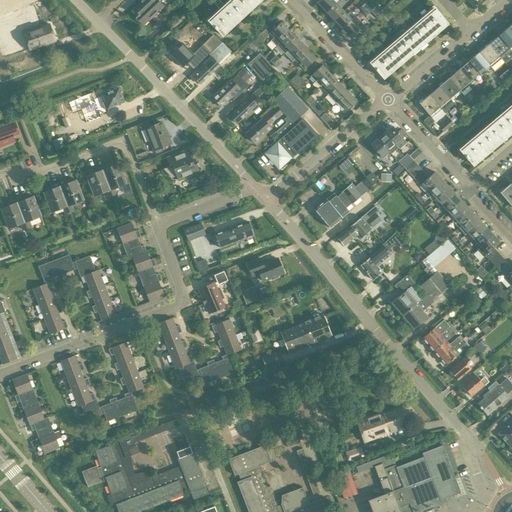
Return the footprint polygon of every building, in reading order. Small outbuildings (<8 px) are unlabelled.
[(136,18),(143,25),(163,6),(158,1),(159,0),(143,0),(133,10),(138,16),(136,18)] [(262,0),(232,0),(209,21),(223,37),(262,0)] [(214,0),(212,2),(218,8),(222,4),(218,0),(214,0)] [(319,0),(317,2),(327,12),(336,3),(332,0),(319,0)] [(363,4),(370,12),(375,8),(368,0),(363,4)] [(327,12),(335,21),(344,12),(336,3),(327,12)] [(380,11),(385,16),(393,8),(389,3),(380,11)] [(35,4),(0,16),(0,33),(6,52),(30,43),(24,27),(41,21),(35,4)] [(370,12),(363,4),(359,8),(366,15),(370,12)] [(383,79),(423,45),(447,25),(434,9),(371,64),(383,79)] [(335,21),(343,29),(355,17),(350,11),(347,14),(344,12),(335,21)] [(355,17),(343,29),(352,39),(364,28),(359,23),(361,22),(355,17)] [(276,46),(277,46),(290,33),(281,23),(270,34),(265,29),(259,35),(264,40),(269,35),(274,39),(271,41),(276,46)] [(511,32),(508,28),(498,36),(511,51),(511,50),(511,32)] [(289,50),(298,41),(290,33),(277,46),(284,54),(289,50)] [(203,45),(210,52),(220,42),(213,35),(203,45)] [(264,40),(259,35),(251,43),(255,48),(264,40)] [(498,36),(488,44),(501,60),(511,51),(498,36)] [(171,55),(183,67),(194,56),(187,49),(193,43),(188,39),(182,44),(171,55)] [(289,50),(297,58),(306,49),(298,41),(289,50)] [(229,50),(222,43),(209,56),(211,57),(203,65),(205,67),(193,78),(200,85),(220,66),(216,63),(229,50)] [(488,44),(478,53),(491,68),(501,60),(488,44)] [(306,49),(297,58),(302,63),(300,66),(304,70),(316,59),(306,49)] [(275,71),(268,63),(257,51),(245,61),(263,81),(275,71)] [(478,53),(468,61),(481,77),(491,68),(478,53)] [(270,61),(274,65),(279,60),(275,56),(270,61)] [(279,60),(274,65),(277,68),(282,63),(279,60)] [(468,61),(459,70),(472,85),(481,77),(468,61)] [(310,77),(320,87),(331,76),(322,66),(310,77)] [(511,72),(509,69),(500,77),(505,84),(511,77),(511,72)] [(459,70),(449,78),(464,96),(472,90),(469,87),(472,85),(459,70)] [(289,82),(293,87),(302,79),(297,74),(289,82)] [(238,75),(223,89),(235,100),(245,91),(244,89),(248,85),(238,75)] [(320,87),(328,95),(339,84),(331,76),(320,87)] [(449,78),(439,87),(454,104),(452,102),(461,94),(464,96),(449,78)] [(302,79),(293,87),(297,91),(306,84),(302,79)] [(496,87),(491,82),(488,84),(493,90),(496,87)] [(328,95),(336,103),(347,92),(339,84),(328,95)] [(479,93),(483,98),(493,90),(489,85),(479,93)] [(106,111),(105,109),(124,101),(119,87),(102,93),(104,98),(95,102),(91,91),(77,97),(77,99),(66,103),(70,112),(81,108),(86,122),(101,116),(100,113),(106,111)] [(439,87),(429,95),(445,113),(449,110),(449,109),(454,104),(439,87)] [(230,116),(237,124),(251,111),(253,113),(259,107),(253,100),(263,92),(260,88),(230,116)] [(308,110),(288,88),(273,102),(286,117),(293,124),(308,110)] [(235,100),(223,89),(213,99),(221,107),(232,98),(234,101),(235,100)] [(347,92),(336,103),(341,109),(339,110),(344,114),(357,102),(347,92)] [(442,110),(429,95),(419,103),(432,118),(442,110)] [(309,105),(313,109),(318,104),(315,100),(309,105)] [(318,104),(313,109),(316,112),(321,107),(318,104)] [(511,106),(460,151),(473,166),(511,132),(511,106)] [(246,134),(254,143),(270,129),(267,126),(281,114),(276,108),(246,134)] [(320,117),(328,127),(333,122),(325,113),(320,117)] [(286,122),(275,132),(279,137),(293,124),(286,117),(283,119),(286,122)] [(264,154),(279,170),(318,135),(303,119),(264,154)] [(449,119),(439,127),(443,132),(454,124),(453,123),(450,119),(449,119)] [(18,131),(14,121),(4,125),(3,124),(0,124),(0,147),(5,145),(5,144),(9,143),(9,144),(15,142),(12,134),(18,131)] [(248,121),(243,126),(245,129),(251,124),(248,121)] [(145,128),(154,150),(171,143),(168,136),(167,137),(161,122),(145,128)] [(393,127),(385,133),(400,149),(407,143),(393,127)] [(269,136),(274,141),(279,137),(275,132),(275,131),(269,136)] [(385,133),(378,139),(389,152),(396,145),(399,149),(400,149),(385,133)] [(65,147),(61,138),(52,141),(56,151),(65,147)] [(389,152),(378,139),(371,145),(381,158),(389,152)] [(176,175),(178,180),(187,176),(199,171),(194,159),(191,160),(187,150),(167,158),(170,166),(164,169),(172,177),(176,175)] [(401,164),(405,168),(413,160),(407,153),(403,157),(405,160),(401,164)] [(112,162),(101,166),(112,195),(116,193),(114,188),(126,183),(118,163),(114,165),(112,162)] [(406,169),(409,172),(410,174),(419,166),(415,162),(406,169)] [(392,171),(396,176),(403,170),(399,165),(392,171)] [(112,195),(101,166),(89,171),(91,174),(86,175),(94,196),(106,191),(108,197),(112,195)] [(410,174),(413,178),(422,170),(419,166),(410,174)] [(413,178),(417,181),(426,174),(422,170),(413,178)] [(426,193),(426,194),(442,179),(435,172),(429,177),(426,174),(417,181),(420,185),(422,183),(429,190),(426,193)] [(372,173),(366,178),(373,186),(379,181),(372,173)] [(198,177),(201,183),(208,180),(205,174),(198,177)] [(381,174),(380,181),(391,182),(391,174),(381,174)] [(70,178),(58,182),(70,211),(74,209),(72,204),(83,200),(76,180),(71,181),(70,178)] [(366,178),(362,182),(368,190),(373,186),(366,178)] [(432,193),(436,198),(448,186),(442,179),(426,194),(429,196),(432,193)] [(70,211),(58,182),(47,187),(48,190),(44,192),(51,212),(63,207),(65,213),(70,211)] [(357,190),(346,199),(322,220),(329,229),(349,212),(346,208),(350,204),(351,205),(368,190),(362,182),(355,188),(357,190)] [(314,210),(322,220),(346,199),(357,190),(355,188),(351,184),(341,193),(341,194),(337,198),(333,194),(314,210)] [(511,186),(510,184),(500,193),(511,207),(511,186)] [(436,198),(442,205),(455,193),(448,186),(436,198)] [(414,196),(418,201),(422,198),(418,193),(414,196)] [(442,205),(449,212),(461,200),(455,193),(442,205)] [(27,194),(15,199),(26,228),(31,226),(29,220),(40,216),(33,196),(28,198),(27,194)] [(26,228),(15,199),(4,203),(5,207),(1,208),(9,228),(20,224),(22,230),(26,228)] [(452,221),(452,222),(468,207),(461,200),(449,212),(455,218),(452,221)] [(337,238),(344,246),(358,235),(361,239),(386,218),(375,206),(337,238)] [(426,210),(431,216),(434,212),(430,207),(426,210)] [(461,225),(461,226),(474,214),(468,207),(452,222),(458,228),(461,225)] [(467,232),(468,233),(481,222),(474,214),(461,226),(464,228),(461,231),(464,235),(467,232)] [(215,233),(221,248),(246,238),(247,241),(252,239),(251,237),(253,236),(248,221),(215,233)] [(439,225),(443,230),(447,226),(442,221),(439,225)] [(468,233),(474,240),(487,229),(481,222),(468,233)] [(116,228),(122,244),(137,238),(140,237),(138,230),(134,231),(131,223),(116,228)] [(184,230),(188,241),(205,234),(201,223),(184,230)] [(477,250),(493,236),(487,229),(474,240),(480,247),(477,250)] [(360,265),(373,281),(382,273),(377,267),(391,255),(387,250),(395,243),(398,247),(404,243),(397,235),(360,265)] [(451,239),(456,244),(459,241),(455,236),(451,239)] [(485,256),(489,259),(497,252),(494,248),(500,242),(493,236),(477,250),(483,257),(485,256)] [(128,259),(132,257),(146,252),(143,245),(140,246),(137,238),(122,244),(128,259)] [(431,254),(426,258),(434,267),(439,262),(440,263),(456,249),(447,239),(430,254),(431,254)] [(429,245),(425,249),(429,254),(433,250),(429,245)] [(463,253),(468,259),(472,255),(467,250),(463,253)] [(138,272),(152,266),(155,265),(153,259),(150,260),(146,252),(132,257),(138,272)] [(489,259),(492,263),(500,255),(497,252),(489,259)] [(68,255),(53,261),(58,275),(60,279),(66,276),(65,273),(74,269),(71,263),(68,255)] [(492,263),(495,267),(504,259),(500,255),(492,263)] [(73,262),(71,263),(74,269),(77,268),(80,277),(94,271),(88,256),(73,262)] [(263,263),(260,257),(246,263),(252,277),(259,274),(262,282),(285,273),(278,257),(263,263)] [(206,258),(196,261),(199,271),(209,268),(206,258)] [(495,267),(499,271),(507,263),(504,259),(495,267)] [(45,284),(47,284),(52,282),(50,278),(58,275),(53,261),(38,267),(45,284)] [(499,271),(502,274),(510,267),(507,263),(499,271)] [(138,272),(143,287),(158,282),(161,280),(159,274),(156,275),(152,266),(138,272)] [(511,284),(511,268),(510,267),(502,274),(505,278),(504,279),(511,286),(511,284)] [(98,270),(94,271),(80,277),(82,283),(86,282),(89,290),(104,285),(98,270)] [(224,271),(214,276),(218,285),(227,281),(224,271)] [(418,303),(416,304),(402,315),(413,329),(427,317),(422,311),(431,303),(430,302),(449,286),(437,271),(420,285),(427,294),(421,299),(417,303),(418,303)] [(391,303),(402,315),(416,304),(417,303),(421,299),(411,287),(415,284),(409,278),(413,275),(411,272),(395,285),(402,294),(391,303)] [(158,282),(143,287),(149,302),(167,295),(165,289),(161,290),(158,282)] [(205,304),(209,313),(224,307),(221,299),(224,298),(220,290),(217,291),(214,283),(198,289),(202,299),(204,304),(205,304)] [(485,283),(480,288),(486,294),(491,290),(485,283)] [(32,289),(38,304),(53,299),(56,298),(53,291),(50,292),(47,284),(45,284),(32,289)] [(110,300),(104,285),(89,290),(86,292),(88,298),(92,297),(95,305),(110,300)] [(495,292),(499,297),(504,292),(500,287),(495,292)] [(242,295),(246,305),(254,302),(263,298),(259,288),(242,295)] [(492,290),(486,295),(492,302),(497,297),(492,290)] [(504,292),(499,297),(503,301),(508,296),(504,292)] [(0,359),(2,365),(20,358),(17,351),(14,352),(11,344),(14,343),(11,336),(8,337),(5,329),(8,328),(6,321),(2,322),(0,316),(0,313),(5,312),(1,301),(0,301),(0,300),(0,299),(0,359)] [(44,319),(58,314),(61,313),(59,306),(56,307),(53,299),(38,304),(44,319)] [(498,299),(494,303),(499,308),(503,305),(498,299)] [(116,315),(110,300),(95,305),(92,307),(94,313),(97,312),(101,321),(116,315)] [(277,317),(284,314),(280,304),(272,307),(277,317)] [(58,314),(44,319),(49,334),(67,328),(65,321),(62,322),(58,314)] [(322,314),(294,326),(297,335),(305,331),(307,336),(310,336),(313,343),(331,335),(322,314)] [(158,324),(163,339),(178,334),(181,332),(179,326),(175,327),(172,318),(158,324)] [(217,332),(220,340),(235,334),(230,319),(211,326),(214,333),(217,332)] [(422,339),(428,346),(452,326),(451,325),(449,327),(443,320),(422,339)] [(485,322),(479,327),(485,334),(490,329),(485,322)] [(297,335),(294,326),(280,331),(289,352),(313,343),(310,336),(307,336),(305,331),(297,335)] [(433,352),(446,342),(446,341),(457,332),(452,326),(428,346),(430,348),(428,349),(432,353),(433,352)] [(467,336),(471,340),(478,333),(474,329),(467,336)] [(483,341),(488,345),(498,334),(493,330),(483,341)] [(169,354),(184,348),(187,347),(184,341),(181,342),(178,334),(163,339),(169,354)] [(226,355),(228,355),(241,350),(235,334),(220,340),(217,341),(220,348),(223,347),(226,355)] [(433,352),(439,359),(463,339),(460,335),(449,345),(446,342),(433,352)] [(463,339),(439,359),(445,366),(464,350),(461,346),(466,342),(463,339)] [(479,355),(486,349),(485,348),(487,345),(482,339),(467,352),(471,357),(477,352),(479,355)] [(114,354),(117,363),(132,357),(126,342),(108,349),(110,356),(114,354)] [(175,369),(179,367),(193,362),(190,356),(187,357),(184,348),(169,354),(175,369)] [(263,357),(267,368),(279,364),(275,353),(263,357)] [(223,360),(214,363),(220,378),(235,372),(228,355),(226,355),(221,357),(223,360)] [(66,376),(80,371),(83,370),(81,363),(78,364),(75,356),(60,361),(66,376)] [(119,370),(123,378),(137,372),(132,357),(117,363),(113,364),(116,371),(119,370)] [(449,371),(457,380),(470,368),(462,359),(449,371)] [(199,369),(202,376),(205,384),(220,378),(214,363),(213,360),(206,363),(208,366),(199,369)] [(184,382),(202,376),(199,369),(196,370),(193,362),(179,367),(184,382)] [(508,363),(499,371),(502,374),(511,366),(508,363)] [(66,376),(72,392),(86,386),(89,385),(87,378),(83,379),(80,371),(66,376)] [(129,393),(131,392),(143,388),(137,372),(123,378),(120,379),(122,386),(125,385),(128,393),(129,393)] [(18,394),(32,389),(27,374),(9,381),(11,387),(14,386),(18,394)] [(462,386),(471,396),(487,382),(484,378),(480,381),(475,375),(462,386)] [(511,384),(507,379),(478,404),(488,416),(509,397),(511,401),(511,384)] [(77,406),(80,405),(95,400),(93,393),(89,394),(86,386),(72,392),(77,406)] [(20,401),(23,410),(38,404),(32,389),(18,394),(14,396),(17,402),(20,401)] [(129,393),(128,393),(124,394),(125,398),(116,401),(122,416),(137,409),(131,392),(129,393)] [(101,407),(104,413),(107,421),(122,416),(116,401),(115,398),(109,400),(110,404),(101,407)] [(86,420),(104,413),(101,407),(98,408),(95,400),(80,405),(86,420)] [(26,416),(29,424),(44,418),(38,404),(23,410),(20,411),(23,417),(26,416)] [(401,405),(380,412),(388,433),(408,425),(401,405)] [(388,433),(380,412),(357,420),(364,441),(388,433)] [(39,437),(53,432),(48,417),(44,418),(29,424),(29,425),(30,425),(32,430),(36,429),(39,437)] [(97,466),(82,471),(82,472),(83,472),(88,486),(88,487),(103,481),(102,481),(101,479),(105,477),(106,479),(106,478),(112,492),(111,492),(111,493),(107,496),(111,505),(116,504),(118,511),(139,511),(184,495),(183,491),(189,489),(194,500),(210,494),(193,450),(192,450),(191,448),(190,447),(186,448),(177,452),(178,455),(177,456),(181,466),(153,477),(151,471),(134,474),(133,470),(130,456),(140,452),(138,448),(136,442),(142,440),(174,427),(178,426),(176,419),(172,421),(140,433),(134,436),(115,443),(101,448),(95,451),(96,452),(101,465),(101,466),(101,467),(97,469),(96,466),(97,466)] [(511,420),(497,434),(509,446),(511,442),(511,420)] [(53,432),(39,437),(35,439),(38,446),(41,444),(45,453),(59,447),(53,432)] [(286,441),(288,448),(300,443),(298,437),(286,441)] [(384,493),(367,499),(372,511),(420,511),(442,504),(441,500),(461,492),(442,444),(422,452),(423,456),(396,466),(395,464),(391,455),(373,462),(379,479),(384,493)] [(271,462),(267,448),(265,446),(229,460),(235,475),(239,474),(241,480),(237,482),(248,511),(327,511),(322,499),(309,504),(303,488),(282,496),(283,511),(279,511),(261,466),(271,462)] [(345,452),(348,461),(364,457),(361,447),(345,452)] [(350,481),(341,483),(344,497),(353,495),(350,481)]
